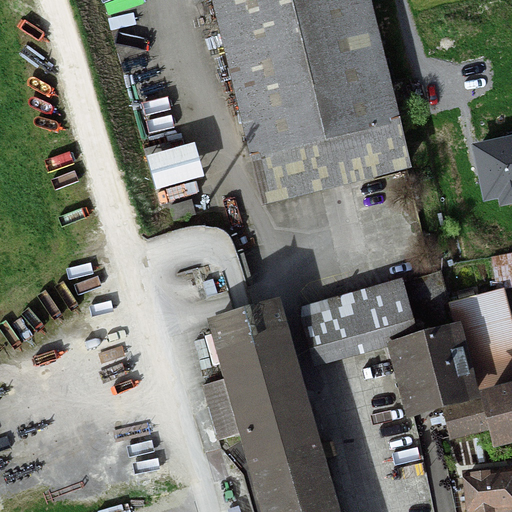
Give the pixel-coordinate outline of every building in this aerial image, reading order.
[(215,0),(265,200),(406,166),(365,0),(215,0)] [(496,44),(463,50),(473,99),(506,92),(496,44)] [(511,142),(477,150),(487,197),(501,194),(503,203),(511,200),(511,142)] [(193,153),(149,166),(158,195),(202,181),(193,153)] [(195,214),(191,201),(170,207),(174,220),(195,214)] [(498,289),(511,286),(511,253),(492,257),(498,289)] [(206,298),(247,287),(238,256),(198,268),(206,298)] [(473,397),(474,402),(511,392),(511,321),(503,289),(448,304),(440,272),(399,283),(412,331),(415,342),(394,347),(411,413),(473,397)] [(302,309),(316,358),(412,331),(399,283),(340,299),(339,296),(337,297),(338,300),(302,309)] [(333,511),(313,440),(318,438),(311,412),(306,415),(275,307),(214,325),(229,377),(203,385),(219,440),(244,432),(266,511),(333,511)] [(511,392),(474,402),(446,409),(452,435),(492,425),(497,444),(511,439),(511,392)] [(494,511),(503,511),(511,511),(511,490),(509,470),(467,475),(471,511),(494,511)]
